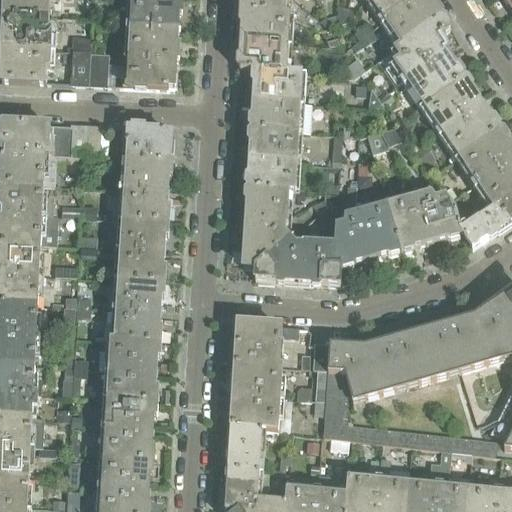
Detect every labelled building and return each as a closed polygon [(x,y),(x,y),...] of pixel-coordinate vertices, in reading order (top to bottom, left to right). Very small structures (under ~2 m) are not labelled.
[(54,10),(54,0),(6,0),(6,10),(3,13),(3,18),(6,21),(6,22),(50,25),(51,10),(54,10)] [(293,0),(242,0),(242,17),(286,20),(287,8),(293,0)] [(400,53),(441,24),(441,21),(437,14),(433,13),(424,0),(368,0),(366,3),(400,53)] [(511,0),(500,0),(507,10),(509,9),(511,12),(511,0)] [(104,14),(104,2),(95,2),(94,13),(104,14)] [(177,52),(178,38),(179,20),(181,20),(182,6),(133,4),(129,64),(176,66),(178,67),(179,52),(177,52)] [(337,19),(337,31),(342,29),(348,13),(338,10),(337,19)] [(348,13),(342,29),(351,27),(358,16),(348,13)] [(287,80),(289,50),(291,21),(286,20),(242,17),(241,29),(243,32),(241,63),(239,65),(239,72),(241,74),(240,77),(254,78),(287,80)] [(337,19),(327,22),(334,32),(335,31),(337,31),(337,19)] [(51,76),(53,38),(49,38),(50,25),(6,22),(6,25),(3,27),(2,33),(5,36),(3,76),(0,78),(0,81),(0,83),(2,86),(2,88),(47,90),(48,75),(51,76)] [(327,22),(321,27),(328,33),(334,32),(327,22)] [(455,73),(444,58),(447,56),(439,45),(445,41),(444,40),(449,37),(450,32),(445,26),(442,26),(441,24),(400,53),(394,57),(400,66),(387,76),(398,92),(405,87),(423,113),(464,85),(463,83),(464,80),(460,74),(455,73)] [(360,46),(372,35),(368,29),(355,38),(360,46)] [(377,42),(372,35),(360,46),(364,51),(377,42)] [(72,58),(91,59),(91,44),(73,43),(72,58)] [(336,45),(328,47),(330,52),(341,53),(338,45),(336,45)] [(91,61),(91,59),(74,58),(72,91),(89,92),(91,61)] [(331,68),(340,69),(341,59),(331,59),(331,68)] [(107,93),(108,62),(91,61),(89,92),(107,93)] [(175,77),(176,66),(129,64),(129,72),(124,72),(123,94),(168,97),(168,94),(174,95),(174,93),(177,93),(178,77),(175,77)] [(311,140),(312,111),(301,110),(303,81),(287,80),(254,78),(253,89),(255,92),(253,124),(251,125),(251,133),(253,135),(252,137),(299,140),(311,140)] [(491,125),(482,111),(471,96),(472,92),(468,86),(465,86),(464,85),(423,113),(459,164),(499,137),(498,135),(499,132),(495,125),(491,125)] [(384,112),(379,105),(372,94),(369,112),(384,112)] [(379,105),(383,111),(393,104),(389,99),(379,105)] [(44,192),(56,192),(57,172),(56,172),(56,163),(86,164),(87,134),(3,130),(0,133),(0,157),(2,158),(1,179),(0,179),(0,187),(1,189),(1,190),(44,192)] [(396,133),(379,138),(387,152),(403,145),(396,133)] [(108,163),(109,135),(87,134),(86,164),(105,165),(106,163),(108,163)] [(343,134),(343,142),(358,142),(358,134),(343,134)] [(174,158),(174,142),(172,142),(172,140),(169,140),(169,139),(124,136),(124,151),(128,151),(125,196),(169,198),(170,182),(172,182),(173,169),(171,169),(171,158),(174,158)] [(295,199),(297,169),(299,140),(252,137),(252,138),(250,140),(250,148),(252,150),(250,183),(248,184),(247,192),(249,194),(249,196),(289,198),(295,199)] [(511,155),(507,148),(508,144),(503,138),(500,137),(499,137),(459,164),(494,215),(511,202),(511,155)] [(379,138),(368,141),(374,163),(391,159),(387,152),(379,138)] [(415,157),(424,169),(433,163),(424,151),(415,157)] [(333,160),(332,171),(341,172),(342,160),(333,160)] [(358,181),(366,181),(366,171),(358,170),(358,181)] [(369,181),(366,181),(358,181),(357,192),(357,193),(357,195),(369,196),(369,181)] [(0,249),(41,252),(43,222),(54,222),(54,203),(44,203),(44,192),(1,190),(1,191),(0,191),(0,249)] [(326,198),(337,199),(337,191),(326,190),(326,198)] [(347,192),(347,208),(357,209),(357,195),(357,193),(357,192),(347,192)] [(168,214),(168,202),(169,198),(125,196),(121,256),(165,258),(166,242),(168,242),(170,214),(168,214)] [(256,275),(291,244),(285,238),(285,232),(288,230),(288,219),(289,198),(249,196),(249,197),(247,199),(246,207),(248,209),(247,228),(246,227),(245,234),(246,234),(245,255),(243,255),(242,272),(245,272),(245,274),(256,275)] [(339,202),(339,201),(323,200),(325,203),(323,204),(329,211),(339,202)] [(461,238),(455,216),(445,204),(435,207),(430,201),(389,213),(401,256),(402,256),(405,258),(412,256),(414,253),(448,243),(450,245),(463,241),(461,238)] [(334,214),(338,214),(339,202),(329,211),(334,214)] [(511,202),(494,215),(461,238),(463,241),(472,254),(511,226),(511,202)] [(401,256),(389,213),(358,221),(357,216),(357,209),(347,208),(345,225),(344,231),(338,233),(336,251),(335,259),(340,275),(352,272),(355,270),(388,260),(390,262),(398,259),(400,257),(401,256)] [(83,212),(83,214),(83,224),(95,224),(96,213),(83,212)] [(62,223),(63,223),(83,224),(83,214),(62,213),(62,223)] [(340,275),(335,259),(336,251),(311,250),(317,239),(311,235),(301,251),(296,251),(291,244),(256,275),(256,287),(258,287),(258,289),(274,290),(274,288),(339,292),(340,275)] [(97,255),(98,255),(99,243),(82,242),(81,254),(97,255)] [(0,310),(38,312),(41,252),(0,249),(0,310)] [(164,275),(165,262),(165,258),(121,256),(118,316),(161,318),(162,302),(165,303),(166,275),(164,275)] [(55,283),(77,284),(77,275),(55,274),(55,283)] [(511,295),(474,321),(365,352),(330,351),(329,352),(328,376),(328,379),(339,380),(345,380),(353,409),(511,364),(511,398),(490,441),(510,443),(504,456),(511,456),(511,295)] [(68,301),(68,312),(76,312),(76,301),(68,301)] [(79,304),(78,314),(91,314),(92,304),(79,304)] [(0,370),(35,373),(38,312),(0,310),(0,370)] [(91,314),(78,314),(77,314),(76,324),(91,324),(91,314)] [(155,393),(156,375),(157,362),(160,362),(162,335),(160,334),(161,318),(118,316),(117,329),(106,328),(105,345),(111,345),(111,356),(100,355),(99,374),(110,374),(108,404),(157,407),(158,394),(155,393)] [(300,334),(280,333),(239,330),(236,370),(278,373),(280,342),(299,344),(300,334)] [(74,332),(64,332),(63,343),(74,343),(74,332)] [(328,376),(329,352),(315,352),(314,376),(318,376),(328,376)] [(301,360),(301,374),(309,375),(309,361),(301,360)] [(42,387),(40,383),(35,383),(35,373),(0,370),(0,431),(10,431),(31,433),(32,413),(38,413),(38,403),(34,403),(34,401),(41,401),(42,387)] [(279,434),(282,373),(278,373),(236,370),(232,432),(262,434),(278,438),(279,434)] [(75,372),(75,384),(86,385),(87,373),(75,372)] [(318,376),(316,399),(327,399),(328,379),(328,376),(318,376)] [(336,437),(339,380),(328,379),(327,399),(326,426),(325,444),(443,457),(452,458),(493,463),(494,454),(336,437)] [(296,406),(311,407),(311,393),(300,392),(297,395),(296,406)] [(326,426),(327,399),(316,399),(315,421),(325,422),(325,426),(326,426)] [(108,404),(104,464),(154,467),(154,453),(152,453),(154,421),(156,421),(157,407),(108,404)] [(56,425),(73,426),(73,422),(73,415),(57,414),(56,425)] [(73,422),(73,426),(72,432),(81,432),(81,422),(73,422)] [(0,480),(29,482),(31,433),(10,431),(0,431),(0,480)] [(278,438),(262,434),(232,432),(229,475),(260,477),(261,446),(278,447),(278,438)] [(317,460),(318,449),(306,448),(305,458),(317,460)] [(467,511),(468,496),(470,483),(450,481),(452,458),(443,457),(442,469),(432,468),(430,492),(409,490),(406,511),(467,511)] [(148,511),(150,480),(153,480),(154,467),(104,464),(100,511),(150,511),(151,511),(148,511)] [(406,511),(409,490),(389,488),(391,465),(382,465),(382,466),(381,477),(380,487),(349,484),(347,501),(345,511),(406,511)] [(372,465),(371,476),(381,477),(382,466),(372,465)] [(311,470),(310,479),(319,480),(320,471),(311,470)] [(511,511),(511,500),(504,500),(507,475),(500,474),(500,481),(496,481),(494,498),(468,496),(467,511),(511,511)] [(258,506),(260,477),(229,475),(227,511),(286,511),(286,509),(258,506)] [(0,511),(27,511),(29,482),(0,480),(0,511)] [(70,485),(69,491),(78,492),(79,480),(70,480),(70,485)] [(345,511),(347,501),(331,499),(323,498),(317,498),(310,497),(288,495),(286,509),(286,511),(345,511)]
